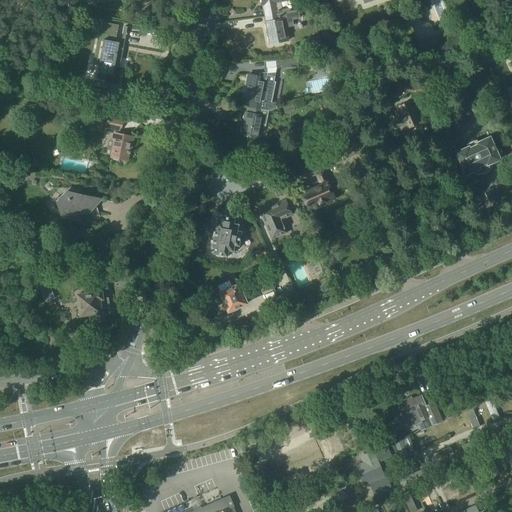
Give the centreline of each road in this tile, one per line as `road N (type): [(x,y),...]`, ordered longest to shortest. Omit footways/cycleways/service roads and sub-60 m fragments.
road 1 (primary): [(106,433),(297,375),(511,289)]
road 2 (tertiary): [(118,370),(138,335),(205,0)]
road 3 (primary): [(511,250),(290,346),(193,377)]
road 4 (track): [(62,373),(0,233)]
